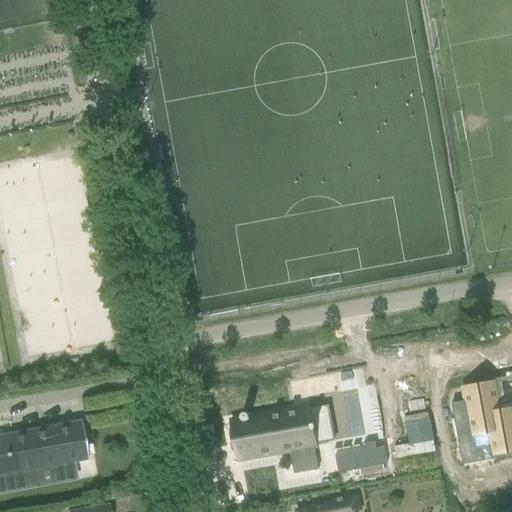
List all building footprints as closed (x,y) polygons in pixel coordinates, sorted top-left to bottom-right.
[(467,401),(451,404),(457,437),(490,431),(494,454),(511,450),(511,409),(499,412),(494,384),(482,386),(480,386),(465,389),(467,401)] [(392,406),(384,407),(391,443),(417,438),(411,402),(403,404),(392,406)] [(229,433),(229,434),(232,450),(232,451),(233,452),(234,453),(235,453),(236,453),(237,461),(290,452),(294,475),(318,471),(314,448),(316,447),(316,445),(313,430),(316,429),(315,425),(312,425),(310,409),(309,407),(250,418),(250,417),(250,416),(249,415),(248,414),(247,413),(246,413),(245,413),(244,413),(243,414),(242,414),(242,415),(241,415),(241,416),(241,417),(241,418),(241,419),(242,419),(230,421),(232,429),(231,429),(230,430),(229,431),(229,432),(229,433)] [(0,476),(87,460),(80,421),(0,436),(0,476)] [(355,459),(357,470),(387,465),(384,447),(376,448),(375,442),(365,444),(366,450),(350,453),(351,460),(355,459)] [(355,511),(356,511),(360,511),(357,497),(324,503),(325,506),(295,511),(355,511)]
